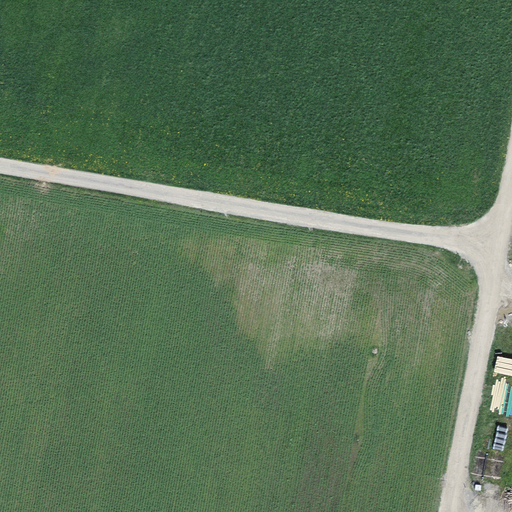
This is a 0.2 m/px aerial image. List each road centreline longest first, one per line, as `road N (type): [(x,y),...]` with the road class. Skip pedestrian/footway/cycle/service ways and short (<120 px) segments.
road 1 (track): [(497,244),(0,163)]
road 2 (track): [(497,244),(448,511)]
